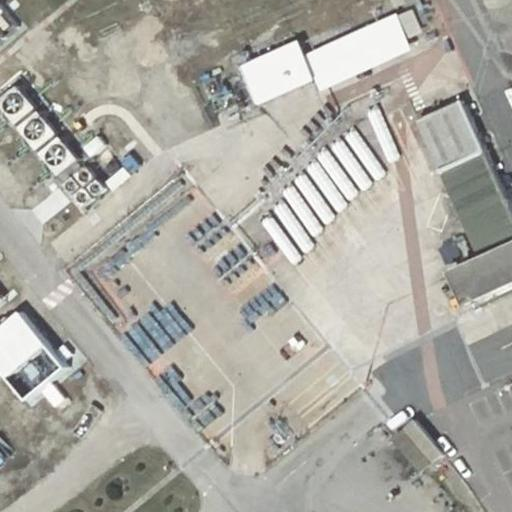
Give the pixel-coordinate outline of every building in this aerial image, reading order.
[(402,15),(372,28),(382,51),(412,37),(402,15)] [(305,41),(312,56),(335,46),(358,35),(351,20),(305,41)] [(382,51),(372,28),(358,35),(368,57),(382,51)] [(358,35),(335,46),(344,68),(368,57),(358,35)] [(267,103),(322,78),(312,56),(305,41),(251,66),(267,103)] [(322,78),(344,68),(335,46),(312,56),(322,78)] [(0,104),(0,107),(46,163),(67,146),(18,88),(0,104)] [(511,244),(511,198),(468,103),(424,123),(485,256),(511,244)] [(9,173),(25,160),(17,150),(1,164),(9,173)] [(511,286),(511,244),(485,256),(457,271),(473,305),(511,286)] [(19,313),(0,328),(0,367),(27,399),(66,368),(19,313)] [(511,395),(493,404),(511,448),(511,395)] [(421,417),(399,435),(426,471),(449,453),(421,417)]
